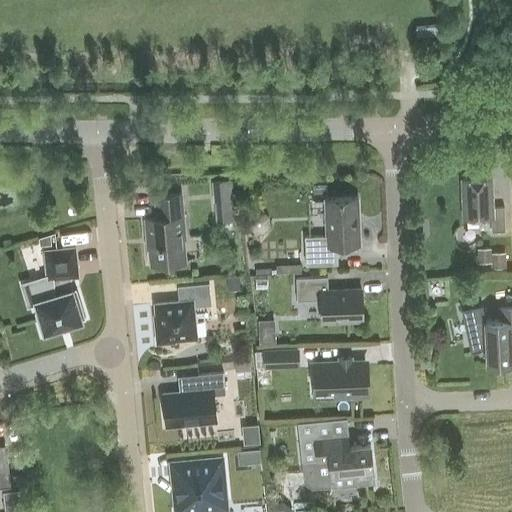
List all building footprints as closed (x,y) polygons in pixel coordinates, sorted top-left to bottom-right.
[(485,62),(484,49),(475,49),(476,63),(485,62)] [(490,207),(489,177),(462,178),(464,217),(490,216),(491,231),(504,231),(503,206),(490,207)] [(233,179),(211,181),(214,203),(235,200),(233,179)] [(151,264),(181,261),(187,261),(181,193),(154,196),(156,218),(144,219),(146,237),(148,236),(151,264)] [(337,245),(359,244),(357,197),(324,198),(326,235),(304,236),(305,264),(337,263),(337,245)] [(477,248),(478,262),(491,262),(491,269),(506,268),(505,252),(491,253),(491,247),(477,248)] [(42,337),(71,328),(70,324),(85,319),(76,288),(72,289),(71,277),(77,276),(75,257),(45,260),(47,279),(52,278),(53,295),(35,301),(38,311),(34,312),(42,337)] [(227,276),(228,290),(240,289),(239,275),(227,276)] [(320,300),(321,321),(362,319),(361,289),(327,290),(327,276),(295,277),(296,301),(320,300)] [(174,340),(196,338),(193,307),(211,305),(209,283),(177,286),(178,301),(155,304),(157,326),(154,326),(156,344),(174,342),(174,340)] [(470,352),(485,348),(485,363),(511,362),(510,337),(511,337),(511,306),(498,308),(499,319),(485,320),(482,305),(461,309),(470,352)] [(256,318),(257,332),(274,332),(274,317),(256,318)] [(298,347),(262,349),(263,368),(299,367),(298,347)] [(365,395),(364,361),(313,363),(315,397),(365,395)] [(166,426),(215,421),(213,395),(225,394),(223,372),(197,375),(199,391),(163,394),(166,426)] [(242,425),(243,443),(259,442),(258,423),(242,425)] [(314,437),(315,448),(300,450),(303,481),(312,488),(370,482),(369,472),(372,471),(369,443),(342,446),(341,434),(314,437)] [(259,449),(237,451),(238,464),(260,462),(259,449)] [(0,487),(10,486),(6,453),(0,454),(0,487)] [(172,463),(173,479),(176,511),(181,511),(213,509),(224,496),(221,459),(172,463)] [(4,503),(4,511),(17,511),(16,501),(4,503)] [(282,501),(272,502),(272,511),(292,511),(292,508),(282,501)]
